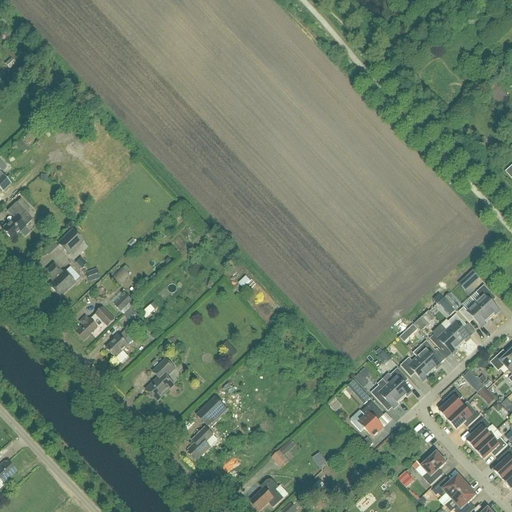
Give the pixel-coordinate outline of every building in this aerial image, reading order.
[(35,99),(44,110),(52,103),(43,92),(35,99)] [(46,123),(56,141),(67,135),(57,117),(46,123)] [(23,155),(28,151),(21,143),(16,147),(23,155)] [(2,176),(0,178),(0,191),(2,193),(11,185),(2,176)] [(16,205),(25,214),(30,209),(21,200),(16,205)] [(25,228),(32,221),(25,214),(16,205),(8,212),(15,220),(3,231),(12,241),(19,234),(25,228)] [(25,228),(19,234),(25,239),(31,234),(25,228)] [(68,258),(84,243),(72,231),(57,245),(68,258)] [(80,259),(74,264),(80,270),(85,265),(80,259)] [(63,275),(55,266),(45,274),(54,283),(49,287),(60,298),(74,285),(64,273),(63,275)] [(120,287),(130,277),(121,268),(111,277),(120,287)] [(97,271),(89,274),(91,283),(99,280),(97,271)] [(472,285),(479,279),(474,273),(467,279),(472,285)] [(242,289),(250,282),(246,278),(238,285),(242,289)] [(476,305),(490,320),(494,316),(495,317),(500,313),(492,304),(496,300),(484,287),(476,294),(481,300),(476,305)] [(476,294),(471,299),(476,305),(481,300),(476,294)] [(439,295),(433,300),(437,305),(443,300),(439,295)] [(453,307),(457,304),(449,295),(445,299),(453,307)] [(121,314),(132,302),(126,296),(114,307),(121,314)] [(450,317),(455,312),(444,300),(438,305),(450,317)] [(139,311),(142,318),(156,310),(153,304),(139,311)] [(486,324),(490,320),(476,305),(467,313),(463,309),(459,313),(469,325),(474,321),(482,330),(487,325),(486,324)] [(91,321),(90,320),(89,321),(86,318),(80,324),(83,327),(76,333),(84,342),(92,335),(96,340),(115,322),(103,310),(97,315),(91,321)] [(130,310),(124,317),(129,322),(135,315),(130,310)] [(446,322),(441,327),(460,347),(465,343),(466,345),(470,340),(462,331),(467,327),(456,316),(448,324),(446,322)] [(422,319),(414,326),(421,333),(429,326),(422,319)] [(409,331),(400,340),(404,344),(417,332),(413,327),(409,331)] [(460,347),(441,327),(433,335),(434,336),(430,340),(440,352),(444,348),(453,357),(457,352),(456,351),(460,347)] [(115,342),(107,350),(116,359),(123,352),(129,347),(124,343),(130,338),(125,333),(120,338),(118,337),(114,341),(115,342)] [(414,355),(417,359),(431,374),(435,371),(436,372),(441,367),(433,358),(437,354),(427,343),(414,355)] [(234,351),(227,357),(230,360),(237,354),(234,351)] [(123,352),(116,359),(121,365),(128,358),(123,352)] [(508,372),(511,368),(511,352),(507,357),(503,352),(490,364),(498,373),(504,368),(508,372)] [(384,354),(378,359),(383,364),(389,359),(384,354)] [(428,380),(427,378),(431,374),(417,359),(413,364),(409,360),(400,368),(411,379),(415,375),(423,384),(428,380)] [(481,360),(479,367),(486,369),(488,362),(481,360)] [(158,403),(175,386),(167,378),(176,370),(167,361),(154,373),(159,379),(146,391),(158,403)] [(389,376),(383,381),(388,387),(402,402),(406,398),(407,399),(412,395),(404,386),(408,382),(397,370),(393,374),(390,377),(389,376)] [(360,376),(356,379),(365,389),(368,385),(360,376)] [(483,377),(478,381),(482,386),(487,382),(483,377)] [(477,394),(483,389),(475,380),(469,386),(477,394)] [(371,400),(354,382),(347,388),(364,406),(371,400)] [(379,387),(371,395),(381,406),(386,402),(394,411),(399,407),(398,405),(402,402),(388,387),(383,392),(379,387)] [(485,390),(479,396),(484,401),(490,395),(485,390)] [(448,405),(439,413),(448,422),(463,408),(458,403),(463,399),(455,391),(444,401),(448,405)] [(208,429),(227,411),(216,399),(196,417),(208,429)] [(511,406),(507,401),(502,406),(511,416),(511,406)] [(383,430),(375,421),(382,415),(372,404),(361,414),(360,412),(351,420),(351,423),(360,434),(364,430),(373,440),(383,430)] [(463,408),(448,422),(456,432),(465,424),(469,428),(480,418),(472,410),(468,404),(463,408)] [(475,435),(467,443),(475,452),(491,438),(497,432),(492,427),(490,429),(483,421),(472,431),(475,435)] [(198,460),(211,448),(206,443),(214,437),(206,429),(197,438),(199,440),(188,451),(190,452),(189,454),(195,460),(196,458),(198,460)] [(491,438),(475,452),(484,461),(492,453),(496,457),(507,447),(500,439),(502,437),(497,432),(491,438)] [(218,441),(214,437),(206,443),(211,448),(218,441)] [(364,443),(363,444),(368,450),(369,449),(373,445),(368,439),(364,443)] [(503,465),(494,473),(503,482),(511,473),(511,452),(510,450),(499,460),(503,465)] [(280,470),(288,463),(279,453),(271,459),(280,470)] [(311,458),(315,468),(322,465),(318,455),(311,458)] [(430,487),(441,477),(437,473),(446,465),(437,455),(421,469),(427,475),(423,479),(430,487)] [(6,465),(4,463),(0,466),(0,481),(3,484),(16,473),(8,463),(6,465)] [(511,473),(503,482),(511,491),(511,490),(511,473)] [(406,489),(407,489),(411,485),(407,481),(409,478),(405,474),(398,480),(406,489)] [(452,502),(467,487),(458,477),(449,486),(445,481),(432,493),(436,498),(438,496),(442,500),(446,496),(452,502)] [(273,510),(284,500),(276,492),(279,489),(274,484),(272,482),(269,481),(266,483),(260,488),(263,491),(250,504),(257,511),(260,511),(269,505),(273,510)] [(467,487),(452,502),(457,508),(453,511),(452,511),(469,511),(472,510),(467,506),(476,497),(467,487)]
